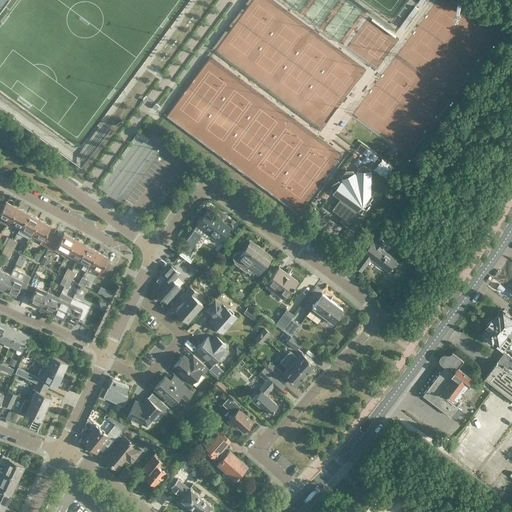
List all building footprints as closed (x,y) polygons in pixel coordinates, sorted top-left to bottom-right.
[(97,185),(122,203),(167,140),(155,131),(148,141),(136,133),(114,164),(113,163),(97,185)] [(63,141),(58,147),(80,165),(85,158),(63,141)] [(384,159),(377,169),(386,175),(393,166),(384,159)] [(173,175),(178,178),(188,164),(183,160),(173,175)] [(388,185),(372,173),(372,171),(371,171),(371,173),(357,173),(357,170),(357,173),(355,173),(355,172),(354,173),(356,175),(344,181),(342,178),(342,179),(343,181),(342,182),(341,181),(341,182),(343,184),(335,194),(333,192),(333,193),(340,198),(332,209),(346,220),(343,223),(354,232),(388,185)] [(0,221),(7,225),(9,221),(17,207),(6,200),(3,206),(0,204),(0,221)] [(9,221),(20,227),(28,213),(17,207),(9,221)] [(208,209),(196,225),(194,229),(180,247),(182,249),(179,253),(190,262),(194,256),(188,252),(201,235),(207,239),(209,235),(218,242),(221,239),(229,228),(216,218),(218,216),(208,209)] [(29,238),(31,233),(39,219),(28,213),(20,227),(18,232),(29,238)] [(39,219),(31,233),(42,239),(40,243),(45,246),(53,233),(47,230),(50,225),(39,219)] [(56,247),(63,251),(60,254),(65,257),(67,253),(75,238),(63,232),(61,238),(55,235),(48,248),(54,251),(56,247)] [(388,271),(397,260),(384,250),(388,243),(379,236),(374,242),(373,242),(365,254),(355,267),(361,272),(371,258),(388,271)] [(5,245),(9,247),(13,240),(9,237),(5,245)] [(75,238),(67,253),(78,259),(86,245),(75,238)] [(13,240),(9,247),(10,247),(13,249),(17,242),(13,240)] [(246,270),(250,273),(253,269),(258,274),(271,256),(261,248),(260,250),(249,241),(240,253),(239,252),(238,252),(236,252),(235,253),(234,254),(233,255),(232,257),(232,258),(233,260),(234,261),(233,262),(245,272),(246,270)] [(1,253),(6,255),(10,247),(9,247),(5,245),(1,253)] [(81,269),(86,271),(97,251),(86,245),(78,259),(84,262),(81,269)] [(90,274),(94,267),(100,271),(98,275),(104,278),(111,265),(105,262),(108,257),(97,251),(86,271),(90,274)] [(170,265),(162,275),(166,279),(154,292),(166,303),(180,286),(173,280),(180,273),(170,265)] [(285,299),(298,281),(278,267),(265,285),(285,299)] [(10,274),(3,289),(9,292),(9,293),(13,295),(14,294),(15,295),(18,289),(23,291),(25,293),(30,283),(28,282),(30,276),(13,268),(10,274)] [(0,269),(0,287),(3,289),(10,274),(0,269)] [(64,276),(68,278),(72,271),(67,269),(64,276)] [(68,278),(68,279),(72,281),(76,273),(72,271),(68,278)] [(60,284),(64,286),(68,279),(68,278),(64,276),(60,284)] [(30,283),(25,293),(32,296),(29,301),(31,302),(31,303),(34,305),(36,304),(41,307),(48,292),(37,286),(40,280),(33,277),(30,283)] [(82,277),(78,283),(85,286),(88,280),(82,277)] [(101,285),(99,291),(112,296),(114,290),(101,285)] [(176,311),(187,321),(202,304),(194,297),(197,293),(189,286),(180,297),(185,301),(176,311)] [(48,292),(41,307),(46,309),(46,311),(50,312),(51,311),(53,312),(60,297),(48,292)] [(322,294),(312,307),(332,322),(342,309),(322,294)] [(60,297),(53,312),(54,313),(53,314),(57,316),(58,315),(63,317),(70,302),(60,297)] [(70,302),(63,317),(69,320),(69,321),(72,323),(73,322),(75,323),(78,317),(83,320),(89,306),(83,303),(81,307),(76,304),(77,302),(76,299),(72,297),(70,302)] [(104,297),(100,303),(106,306),(110,300),(104,297)] [(215,326),(222,333),(236,317),(223,306),(222,307),(215,301),(207,310),(214,316),(209,321),(210,322),(210,324),(213,326),(215,326)] [(248,306),(243,311),(254,320),(258,314),(248,306)] [(498,313),(494,319),(511,333),(511,316),(503,310),(500,314),(498,313)] [(286,343),(296,350),(301,343),(291,336),(300,324),(291,318),(283,330),(291,336),(286,343)] [(487,328),(482,334),(493,343),(494,340),(499,344),(497,346),(503,350),(509,342),(504,338),(507,335),(511,338),(511,339),(511,333),(494,319),(493,320),(492,319),(491,320),(489,321),(487,324),(487,326),(486,327),(487,328)] [(9,348),(10,345),(17,330),(6,324),(0,336),(0,340),(5,342),(3,346),(9,348)] [(255,338),(261,344),(270,333),(264,328),(255,338)] [(29,335),(17,330),(10,345),(22,350),(29,335)] [(212,342),(207,338),(200,345),(199,345),(197,347),(197,349),(196,350),(212,364),(223,352),(221,350),(226,345),(217,337),(212,342)] [(22,355),(28,358),(34,346),(28,343),(22,355)] [(302,353),(298,357),(290,350),(285,356),(305,374),(309,369),(310,370),(313,366),(312,366),(314,363),(302,353)] [(442,372),(443,372),(426,394),(441,406),(440,407),(451,416),(452,414),(456,417),(462,410),(457,407),(472,388),(468,385),(473,378),(459,367),(465,360),(453,351),(452,353),(451,353),(449,354),(448,353),(447,353),(446,353),(444,353),(443,354),(442,354),(442,355),(441,356),(440,357),(440,358),(440,359),(440,361),(440,362),(441,363),(442,364),(446,367),(442,372)] [(510,364),(511,360),(511,356),(504,351),(497,361),(505,368),(506,369),(510,364)] [(43,365),(42,365),(62,374),(68,362),(53,355),(49,362),(45,360),(43,365)] [(203,375),(208,369),(192,355),(188,360),(183,355),(173,366),(191,382),(200,373),(203,375)] [(300,379),(305,374),(285,356),(280,362),(287,369),(284,373),(269,361),(269,362),(264,367),(282,384),(288,378),(295,384),(297,382),(298,383),(301,380),(300,379)] [(497,361),(485,376),(493,382),(505,368),(497,361)] [(225,372),(214,363),(209,369),(220,378),(225,372)] [(18,367),(15,373),(36,382),(36,383),(48,388),(50,383),(57,385),(62,374),(42,365),(43,365),(42,364),(37,376),(18,367)] [(13,369),(6,366),(4,372),(11,375),(13,369)] [(284,386),(282,384),(264,367),(259,373),(267,381),(259,389),(261,390),(252,400),(269,414),(277,405),(266,395),(273,386),(279,392),(284,386)] [(505,368),(493,382),(503,390),(511,377),(511,373),(506,369),(505,368)] [(186,399),(192,392),(173,376),(169,380),(165,376),(155,388),(172,403),(180,394),(186,399)] [(511,377),(503,390),(511,396),(511,377)] [(128,386),(112,378),(103,397),(123,406),(128,397),(124,395),(128,386)] [(214,385),(223,393),(228,388),(227,387),(228,386),(222,381),(221,382),(218,380),(214,385)] [(36,390),(31,402),(46,409),(51,397),(45,394),(48,388),(36,383),(33,389),(36,390)] [(8,392),(2,405),(10,409),(16,396),(8,392)] [(169,408),(152,393),(142,404),(135,400),(126,419),(130,420),(130,419),(137,422),(137,424),(140,425),(141,422),(146,424),(152,418),(154,420),(157,418),(155,417),(158,414),(159,415),(160,413),(162,415),(169,408)] [(223,404),(228,408),(234,413),(228,420),(234,426),(236,425),(243,431),(252,421),(239,409),(240,408),(229,397),(223,404)] [(25,399),(19,411),(25,413),(40,420),(46,409),(31,402),(25,399)] [(104,451),(106,449),(117,436),(109,430),(106,434),(96,426),(83,442),(96,452),(100,447),(104,451)] [(210,442),(204,449),(214,458),(215,456),(221,461),(218,464),(224,468),(223,470),(234,480),(237,477),(239,475),(238,475),(246,466),(230,451),(227,454),(222,449),(229,441),(218,431),(209,441),(210,442)] [(137,455),(137,453),(139,451),(134,447),(135,445),(124,436),(123,438),(118,434),(117,436),(106,449),(111,453),(105,460),(116,469),(125,457),(131,461),(132,459),(135,459),(137,455)] [(143,468),(148,471),(144,476),(155,484),(161,477),(162,479),(166,473),(159,467),(163,462),(159,459),(162,454),(157,450),(143,468)] [(0,459),(0,463),(5,466),(3,472),(17,479),(24,465),(2,455),(0,459)] [(125,480),(132,471),(126,466),(119,475),(125,480)] [(0,486),(11,492),(17,479),(3,472),(0,470),(0,486)] [(211,509),(213,506),(190,488),(177,479),(171,486),(173,488),(171,489),(178,494),(179,493),(183,496),(181,500),(196,511),(209,511),(211,509)] [(0,502),(5,505),(11,492),(0,486),(0,502)]
